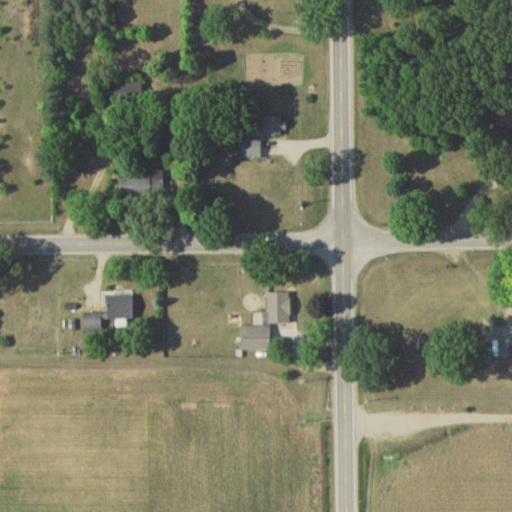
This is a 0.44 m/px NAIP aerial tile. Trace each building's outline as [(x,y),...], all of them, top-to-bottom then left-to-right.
[(425,0),(426,10),(468,10),(468,0),(425,0)] [(144,106),(144,83),(116,83),(116,106),(144,106)] [(264,139),(286,139),(286,120),(264,120),(264,139)] [(262,142),(243,142),(243,160),(262,160),(262,142)] [(165,178),(122,178),(122,200),(165,200),(165,178)] [(242,329),(243,354),(272,353),(271,326),(292,326),(292,295),(268,295),(268,329),(242,329)] [(135,298),(110,298),(110,316),(85,316),(85,334),(103,334),(103,322),(135,322),(135,298)]
